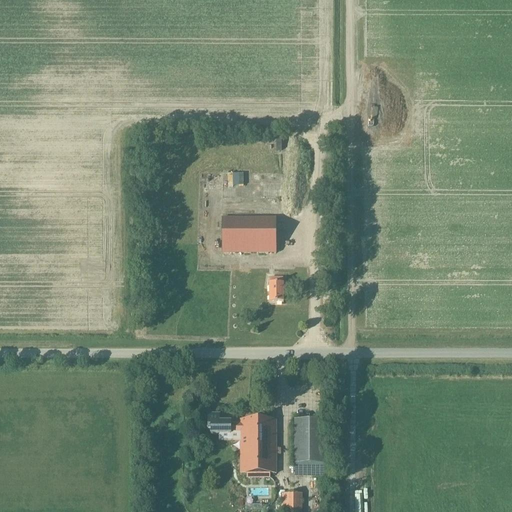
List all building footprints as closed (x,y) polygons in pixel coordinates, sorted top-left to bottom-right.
[(221,255),(276,254),(275,219),(221,219),(221,255)] [(269,285),(269,304),(283,304),(283,296),(286,296),(286,285),(283,285),(283,279),(270,279),(270,285),(269,285)] [(230,422),(219,422),(219,415),(208,415),(208,430),(211,430),(211,435),(230,435),(230,433),(240,433),(240,475),(276,475),(276,421),(240,421),(240,424),(230,424),(230,422)] [(294,465),(324,465),(324,421),(294,421),(294,465)] [(301,511),(302,495),(282,494),(281,511),(301,511)]
